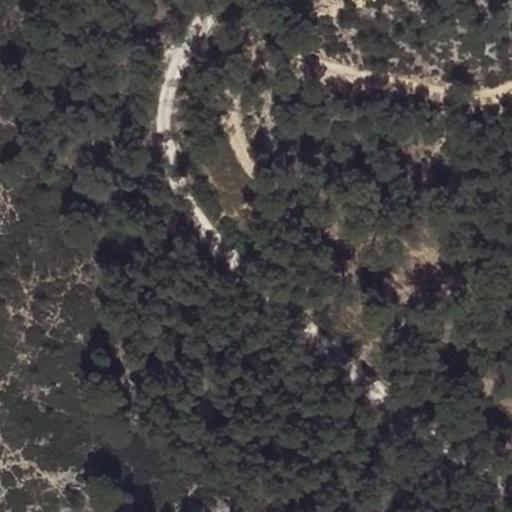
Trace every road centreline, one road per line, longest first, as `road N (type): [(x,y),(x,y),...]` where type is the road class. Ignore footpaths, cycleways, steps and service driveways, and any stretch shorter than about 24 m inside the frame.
road 1 (track): [(511,387),(322,255),(255,170),(233,114),(248,73),(285,57),(483,96),(511,85)]
road 2 (track): [(232,0),(179,85),(182,187),(207,234),(245,290),(307,356),(457,481),(511,507)]
